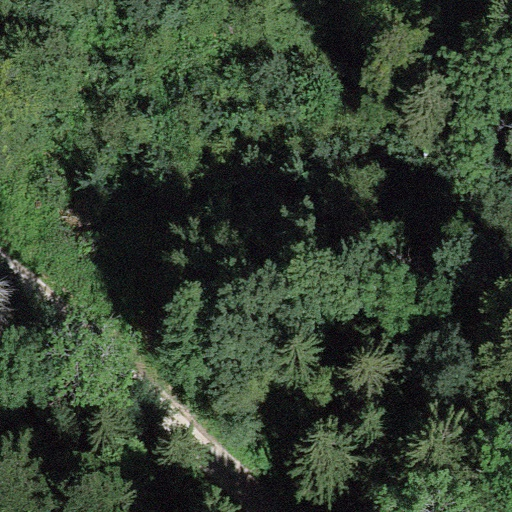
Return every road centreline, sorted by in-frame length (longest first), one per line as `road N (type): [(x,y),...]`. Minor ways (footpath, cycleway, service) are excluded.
road 1 (track): [(0,315),(221,511)]
road 2 (track): [(511,424),(422,511)]
